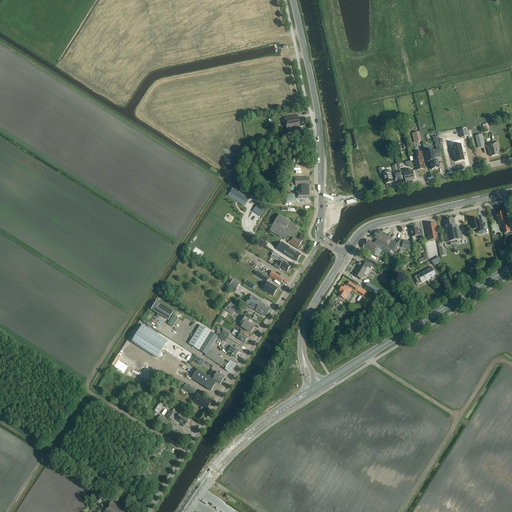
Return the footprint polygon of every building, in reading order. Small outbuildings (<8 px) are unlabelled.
[(299,120),(298,116),(284,119),(287,130),(300,128),(300,127),(307,126),(305,118),(299,120)] [(476,137),(478,148),(485,147),(482,135),(476,137)] [(497,150),(499,150),(497,142),(487,145),(489,155),(491,155),(491,157),(499,155),(497,150)] [(460,145),(452,147),(454,156),(454,158),(456,163),(464,160),(460,145)] [(433,151),(425,152),(428,162),(430,162),(431,170),(435,169),(436,170),(438,169),(437,164),(438,163),(437,160),(435,160),(433,151)] [(422,164),(424,163),(421,152),(416,153),(417,159),(415,159),(417,170),(423,169),(422,164)] [(368,160),(359,162),(363,182),(372,180),(370,171),(371,171),(371,169),(370,169),(368,160)] [(400,171),(392,173),(394,182),(405,180),(405,182),(414,180),(412,172),(409,173),(408,169),(400,171)] [(387,175),(384,176),(386,184),(392,183),(391,180),(393,180),(391,174),(390,174),(389,173),(386,174),(387,175)] [(258,186),(261,180),(246,174),(244,180),(258,186)] [(295,187),(297,187),(297,200),(311,199),(311,196),(312,196),(312,194),(311,194),(311,187),(309,187),(309,178),(295,179),(295,187)] [(295,193),(286,194),(286,202),(296,201),(295,193)] [(504,217),(503,213),(496,214),(498,223),(502,222),(503,227),(503,230),(504,230),(505,234),(504,234),(504,237),(510,235),(508,225),(507,226),(506,221),(505,217),(504,217)] [(289,243),(305,254),(310,246),(302,241),(305,237),(297,232),(300,228),(279,215),(269,231),(281,238),(281,237),(289,242),(289,243)] [(476,230),(477,233),(484,232),(482,221),(478,222),(477,219),(469,221),(471,231),(476,230)] [(455,227),(454,220),(444,222),(445,226),(444,226),(447,242),(462,239),(460,226),(455,227)] [(438,239),(435,224),(425,226),(428,241),(438,239)] [(418,232),(417,228),(410,230),(412,237),(413,237),(414,241),(419,240),(418,236),(420,236),(419,232),(418,232)] [(376,233),(373,238),(387,247),(393,251),(395,248),(398,245),(391,241),(379,232),(376,233)] [(368,240),(363,249),(375,256),(379,249),(389,255),(391,251),(387,248),(375,241),(373,244),(368,240)] [(410,250),(412,243),(404,240),(402,248),(410,250)] [(296,263),(301,255),(282,243),(278,251),(296,263)] [(434,265),(442,261),(439,256),(431,260),(434,265)] [(278,262),(274,267),(280,270),(281,268),(287,272),(288,272),(290,270),(289,269),(290,267),(287,265),(288,264),(285,262),(285,261),(280,258),(278,262)] [(370,269),(372,266),(366,262),(364,265),(363,268),(360,266),(354,275),(361,280),(367,270),(368,268),(370,269)] [(418,276),(422,283),(436,276),(432,268),(418,276)] [(266,283),(268,279),(261,275),(262,274),(257,272),(255,276),(266,283)] [(281,283),(284,279),(272,272),(270,276),(281,283)] [(233,280),(230,286),(236,290),(240,285),(233,280)] [(255,286),(247,281),(244,285),(252,290),(255,286)] [(340,294),(339,296),(346,300),(352,290),(363,297),(366,293),(359,288),(360,287),(357,285),(356,288),(354,287),(355,286),(350,282),(347,287),(345,286),(343,288),(342,287),(339,291),(340,292),(339,293),(340,294)] [(273,296),(278,289),(267,283),(263,290),(273,296)] [(368,283),(365,288),(377,296),(381,291),(368,283)] [(261,304),(262,302),(251,295),(249,298),(247,297),(245,300),(247,302),(245,305),(256,312),(261,304)] [(169,321),(174,312),(157,302),(151,311),(169,321)] [(237,312),(239,309),(231,303),(229,307),(237,312)] [(270,310),(261,304),(256,312),(263,316),(264,315),(266,316),(270,310)] [(238,323),(243,325),(242,327),(251,333),(254,328),(247,324),(246,323),(245,322),(247,319),(242,316),(238,323)] [(157,359),(168,342),(142,326),(131,343),(157,359)] [(222,367),(224,364),(221,362),(222,361),(222,358),(209,350),(218,337),(201,326),(189,345),(199,351),(206,355),(205,356),(222,367)] [(228,338),(231,334),(224,329),(221,333),(228,338)] [(240,334),(238,332),(235,336),(238,338),(237,339),(245,343),(248,338),(240,333),(240,334)] [(225,342),(227,338),(220,334),(218,338),(225,342)] [(231,348),(228,346),(225,350),(228,352),(228,353),(232,356),(233,356),(236,358),(239,352),(231,347),(231,348)] [(216,383),(197,370),(191,378),(211,391),(216,383)] [(221,384),(225,378),(217,373),(213,380),(221,384)] [(193,396),(196,391),(186,384),(182,389),(193,396)] [(211,404),(206,401),(208,398),(199,393),(196,398),(195,398),(192,401),(193,402),(202,408),(201,410),(204,412),(206,410),(207,411),(211,404)] [(178,418),(175,416),(176,415),(171,412),(167,417),(173,421),(174,418),(177,420),(176,420),(186,426),(190,419),(181,413),(178,418)] [(170,432),(175,424),(161,416),(156,423),(170,432)] [(98,492),(95,497),(100,500),(103,495),(98,492)] [(124,511),(125,510),(112,501),(104,511),(124,511)]
